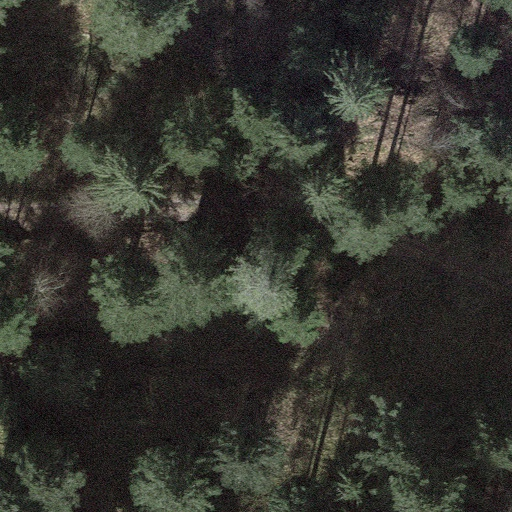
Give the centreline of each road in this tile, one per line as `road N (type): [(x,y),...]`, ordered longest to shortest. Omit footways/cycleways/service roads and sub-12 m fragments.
road 1 (track): [(511,306),(320,229),(0,217)]
road 2 (track): [(0,342),(413,347),(511,340)]
